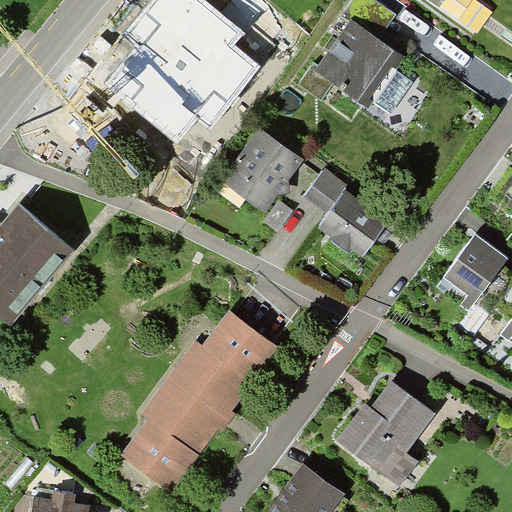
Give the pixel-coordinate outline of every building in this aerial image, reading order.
[(240,32),(200,0),(157,0),(130,34),(143,45),(111,83),(176,136),(196,111),(210,122),(257,66),(230,44),(240,32)] [(451,0),(431,0),(445,9),(451,0)] [(401,58),(351,23),(315,76),(365,110),(401,58)] [(304,161),(260,128),(222,180),(266,212),(304,161)] [(347,184),(325,168),(304,197),(326,213),(347,184)] [(388,222),(346,190),(318,227),(330,236),(329,238),(351,254),(354,249),(363,256),(388,222)] [(293,210),(279,200),(263,222),(277,232),(293,210)] [(18,202),(0,223),(0,314),(13,326),(76,251),(18,202)] [(510,261),(475,237),(440,288),(474,311),(510,261)] [(511,340),(511,293),(490,324),(511,340)] [(283,343),(233,305),(120,451),(169,489),(283,343)] [(387,375),(339,441),(398,484),(446,418),(387,375)] [(331,511),(348,491),(306,458),(262,511),(331,511)] [(90,511),(92,503),(34,494),(31,511),(90,511)]
